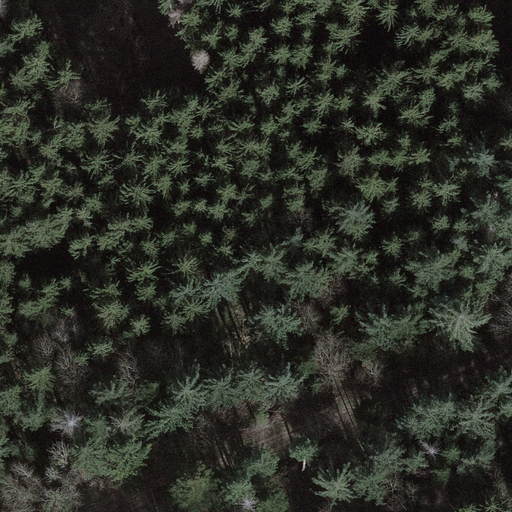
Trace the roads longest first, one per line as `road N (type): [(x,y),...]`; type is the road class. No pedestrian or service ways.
road 1 (track): [(106,511),(511,352)]
road 2 (track): [(172,483),(96,304),(0,137)]
